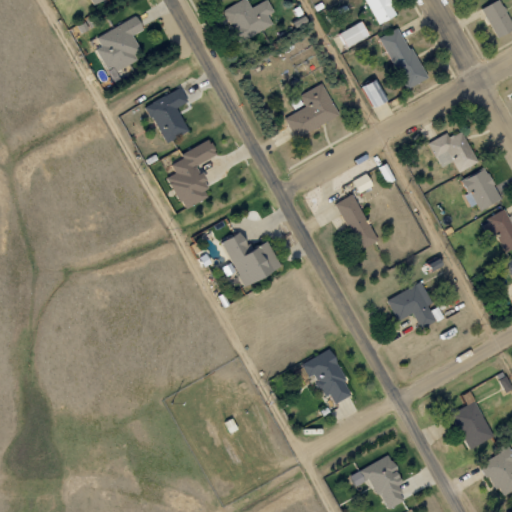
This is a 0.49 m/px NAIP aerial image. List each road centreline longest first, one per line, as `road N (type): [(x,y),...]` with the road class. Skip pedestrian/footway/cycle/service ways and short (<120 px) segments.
road 1 (residential): [(459,511),(172,0)]
road 2 (residential): [(281,194),(511,58)]
road 3 (residential): [(511,147),(428,0)]
road 4 (residential): [(394,401),(511,333)]
